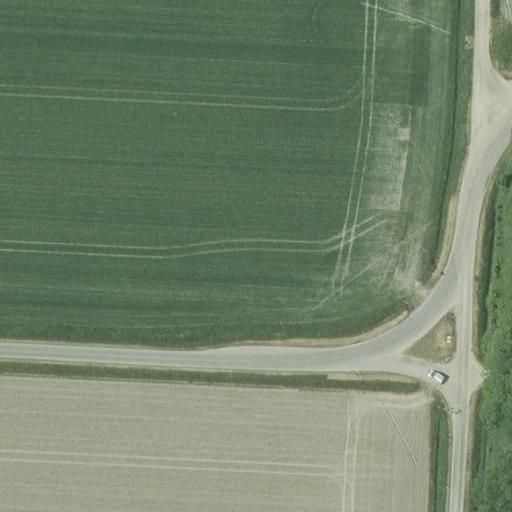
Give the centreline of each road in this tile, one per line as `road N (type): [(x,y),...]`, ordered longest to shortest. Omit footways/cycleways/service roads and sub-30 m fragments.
road 1 (unclassified): [(0,350),(350,360)]
road 2 (unclassified): [(459,268),(473,177),(511,119)]
road 3 (unclassified): [(350,360),(418,326),(459,268)]
road 4 (unclassified): [(454,511),(460,387)]
